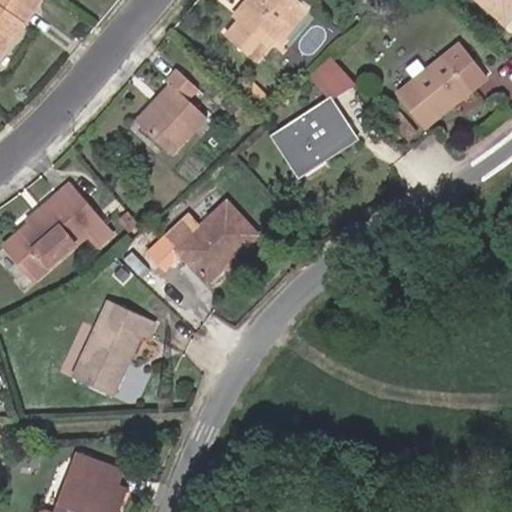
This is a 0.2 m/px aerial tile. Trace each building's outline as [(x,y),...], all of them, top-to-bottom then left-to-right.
[(27,0),(0,0),(0,48),(32,3),(27,0)] [(272,32),(300,0),(251,0),(239,15),(225,31),(253,55),(272,32)] [(251,0),(241,0),(233,10),(239,15),(251,0)] [(309,0),(300,0),(272,32),(279,39),(311,2),(309,0)] [(511,0),(488,0),(503,13),(511,2),(511,0)] [(457,37),(443,49),(397,89),(424,120),(471,80),(485,68),(457,37)] [(331,51),(307,73),(318,86),(324,80),(332,89),(350,73),(331,51)] [(176,85),(140,122),(172,151),(208,115),(189,97),(200,85),(179,65),(168,77),(171,81),(176,85)] [(136,117),(140,122),(176,85),(171,81),(136,117)] [(324,149),(326,154),(359,133),(332,94),(276,130),(299,166),(324,149)] [(411,138),(421,129),(404,109),(394,118),(411,138)] [(302,170),(326,154),(324,149),(299,166),(302,170)] [(61,196),(78,214),(90,203),(70,181),(58,192),(61,196)] [(29,219),(32,222),(61,196),(58,192),(29,219)] [(61,196),(32,222),(22,231),(9,242),(38,275),(52,262),(89,228),(100,240),(113,228),(90,203),(78,214),(61,196)] [(168,230),(205,270),(229,248),(233,253),(258,229),(229,198),(203,222),(190,209),(168,230)] [(229,248),(205,270),(210,274),(233,253),(229,248)] [(116,391),(144,330),(153,333),(160,317),(112,296),(77,374),(116,391)] [(65,453),(59,469),(69,474),(75,457),(65,453)] [(69,474),(59,469),(44,511),(96,511),(107,485),(112,470),(75,457),(69,474)] [(96,511),(106,511),(116,488),(107,485),(96,511)]
